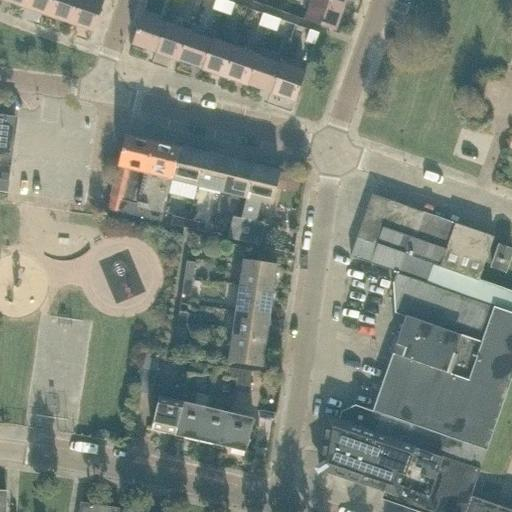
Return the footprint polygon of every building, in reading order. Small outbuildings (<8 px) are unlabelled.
[(47,14),(51,0),(26,0),(24,6),(47,14)] [(70,22),(77,0),(51,0),(47,14),(70,22)] [(94,31),(103,3),(95,0),(77,0),(70,22),(94,31)] [(223,12),(227,1),(225,0),(216,0),(214,9),(223,12)] [(334,30),(343,6),(324,0),(313,0),(310,9),(306,20),(334,30)] [(227,1),(223,12),(231,15),(235,4),(227,1)] [(268,28),(272,17),(263,14),(259,25),(268,28)] [(156,53),(166,25),(142,16),(133,44),(156,53)] [(272,17),(268,28),(277,31),(281,20),(272,17)] [(180,61),(189,33),(193,23),(184,20),(180,29),(166,25),(156,53),(180,61)] [(315,45),(316,43),(319,33),(310,30),(306,42),(315,45)] [(203,69),(213,41),(189,33),(180,61),(203,69)] [(225,77),(235,49),(213,41),(203,69),(225,77)] [(248,85),(258,57),(235,49),(225,77),(248,85)] [(272,93),(282,65),(258,57),(248,85),(272,93)] [(295,101),(305,73),(282,65),(272,93),(295,101)] [(0,155),(11,157),(16,119),(0,116),(0,155)] [(137,203),(152,142),(127,136),(127,135),(126,135),(111,197),(137,203)] [(179,148),(152,142),(137,203),(111,197),(108,209),(162,222),(172,180),(180,148),(179,148)] [(198,186),(205,154),(180,148),(172,180),(198,186)] [(222,192),(230,160),(205,154),(198,186),(222,192)] [(247,198),(255,166),(230,160),(222,192),(247,198)] [(277,185),(280,172),(255,166),(247,198),(242,218),(257,221),(262,201),(272,204),(277,185)] [(280,172),(277,185),(298,190),(301,177),(280,172)] [(10,181),(7,180),(0,179),(0,191),(8,192),(10,181)] [(392,201),(372,194),(368,207),(388,213),(392,201)] [(377,244),(393,250),(408,207),(392,201),(388,213),(384,224),(381,235),(377,244)] [(388,213),(368,207),(365,217),(384,224),(388,213)] [(409,255),(424,212),(408,207),(393,250),(409,255)] [(441,267),(456,224),(424,212),(409,255),(433,264),(441,267)] [(187,228),(189,219),(173,216),(171,224),(187,228)] [(228,238),(237,240),(240,228),(242,219),(234,217),(228,238)] [(384,224),(365,217),(361,228),(381,235),(384,224)] [(266,223),(257,221),(242,218),(242,219),(240,228),(263,233),(266,223)] [(189,219),(187,228),(204,232),(206,224),(189,219)] [(494,237),(493,236),(456,224),(441,267),(479,280),(494,237)] [(260,246),(263,233),(240,228),(237,240),(260,246)] [(377,244),(381,235),(361,228),(357,237),(377,244)] [(393,250),(377,244),(357,237),(351,256),(427,282),(433,264),(409,255),(393,250)] [(492,267),(505,271),(511,252),(511,249),(500,245),(492,267)] [(273,291),(277,265),(244,260),(241,286),(273,291)] [(185,278),(193,279),(196,264),(187,263),(185,278)] [(511,291),(479,280),(441,267),(433,264),(427,282),(426,283),(397,273),(394,282),(396,313),(406,316),(396,344),(392,343),(389,352),(393,353),(366,429),(480,469),(481,466),(511,377),(511,291)] [(191,297),(193,279),(185,278),(182,296),(191,297)] [(269,316),(273,291),(241,286),(237,311),(269,316)] [(266,341),(269,316),(237,311),(233,336),(266,341)] [(177,328),(186,329),(188,314),(180,313),(177,328)] [(184,347),(186,329),(177,328),(175,346),(184,347)] [(262,368),(266,341),(233,336),(229,363),(262,368)] [(157,370),(159,359),(144,356),(142,367),(145,368),(157,370)] [(192,367),(191,371),(203,373),(204,365),(193,363),(192,367)] [(152,395),(157,370),(145,368),(140,393),(152,395)] [(235,390),(240,370),(227,368),(225,376),(238,378),(235,390)] [(240,370),(235,390),(248,393),(251,380),(252,371),(240,370)] [(176,435),(186,390),(175,388),(172,400),(159,397),(152,430),(176,435)] [(195,405),(198,393),(186,390),(176,435),(199,441),(207,408),(195,405)] [(223,446),(230,413),(207,408),(199,441),(223,446)] [(246,452),(254,418),(230,413),(223,446),(246,452)] [(511,511),(511,510),(470,496),(480,469),(327,416),(319,469),(445,511),(511,511)] [(117,511),(118,509),(82,503),(80,511),(117,511)]
